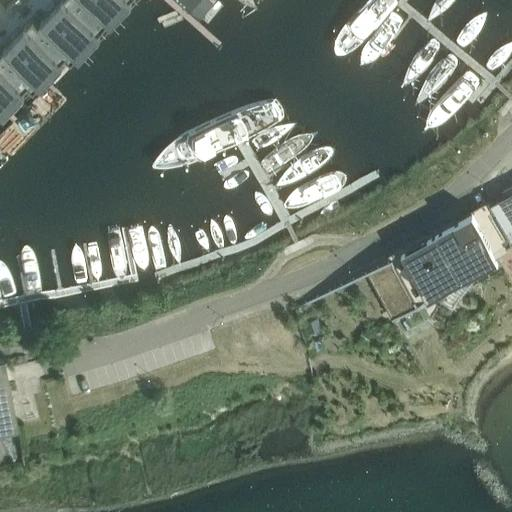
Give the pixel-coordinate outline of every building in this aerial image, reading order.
[(49,0),(28,0),(22,7),(54,36),(58,39),(73,22),(49,0)] [(83,0),(49,0),(73,22),(89,4),(83,0)] [(18,3),(3,21),(38,53),(39,53),(54,36),(22,7),(18,3)] [(3,21),(0,23),(0,48),(21,68),(23,70),(39,53),(38,53),(3,21)] [(0,80),(5,85),(21,68),(0,48),(0,80)] [(392,256),(366,269),(392,317),(436,294),(475,272),(498,260),(494,253),(511,243),(511,183),(502,188),(505,194),(490,202),(494,211),(478,220),(473,211),(431,234),(407,247),(392,256)] [(244,221),(168,249),(175,267),(251,237),(244,221)] [(7,369),(4,357),(0,357),(0,433),(18,430),(7,369)]
